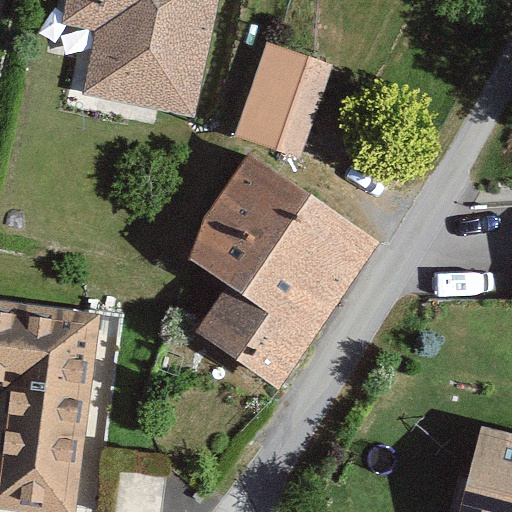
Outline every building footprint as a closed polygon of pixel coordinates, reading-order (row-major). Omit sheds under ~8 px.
[(64,0),(60,26),(95,33),(82,95),(195,119),(220,0),(64,0)] [(333,65),(267,43),(235,137),(301,159),(333,65)] [(379,243),(250,154),(202,222),(190,261),(227,285),(197,332),(279,390),(379,243)] [(77,511),(103,311),(0,298),(0,391),(1,391),(0,402),(0,506),(45,511),(77,511)] [(511,511),(511,429),(480,421),(457,511),(511,511)]
